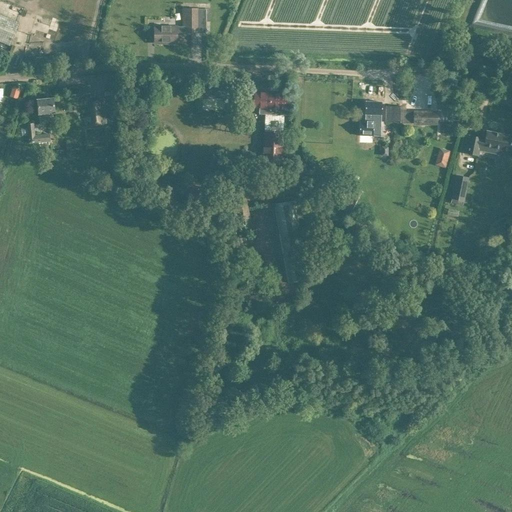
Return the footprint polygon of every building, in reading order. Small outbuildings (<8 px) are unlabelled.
[(0,0),(35,15),(41,17),(48,2),(41,0),(0,0)] [(177,26),(154,26),(154,32),(154,42),(169,42),(169,44),(177,44),(177,33),(206,33),(206,23),(206,22),(211,22),(211,14),(206,14),(206,9),(194,9),(183,9),(183,17),(183,27),(177,27),(177,26)] [(0,46),(12,51),(16,38),(13,37),(19,23),(0,15),(0,46)] [(77,55),(76,44),(65,44),(65,55),(77,55)] [(478,69),(480,59),(465,56),(463,66),(478,69)] [(287,115),(287,104),(287,94),(255,93),(254,103),(254,108),(260,109),(259,114),(265,114),(264,131),(263,131),(262,169),(281,170),(283,115),(287,115)] [(54,113),(54,108),(53,98),(37,100),(38,110),(39,125),(47,124),(46,114),(54,113)] [(106,123),(103,99),(88,100),(90,116),(91,116),(92,125),(106,123)] [(366,102),(365,123),(359,122),(359,135),(361,135),(361,141),(372,141),(372,135),(373,135),(373,131),(380,131),(380,115),(381,115),(381,113),(381,103),(366,102)] [(437,111),(405,111),(405,107),(386,106),(385,122),(437,124),(437,111)] [(454,112),(449,122),(457,127),(463,117),(454,112)] [(33,123),(26,124),(28,144),(33,143),(50,142),(49,134),(34,136),(33,123)] [(436,142),(460,142),(460,131),(442,131),(442,137),(436,137),(436,142)] [(469,135),(465,154),(478,156),(479,150),(509,156),(511,140),(511,136),(486,131),(485,139),(481,138),(469,135)] [(439,168),(450,169),(453,150),(442,148),(439,168)] [(469,178),(456,175),(451,199),(464,202),(469,178)] [(326,191),(326,178),(312,178),(312,191),(326,191)] [(338,187),(331,201),(343,208),(351,194),(338,187)] [(250,259),(246,233),(252,232),(247,200),(241,200),(240,192),(224,195),(234,261),(250,259)] [(275,204),(289,284),(309,280),(294,201),(275,204)] [(451,210),(450,219),(461,220),(462,211),(451,210)]
